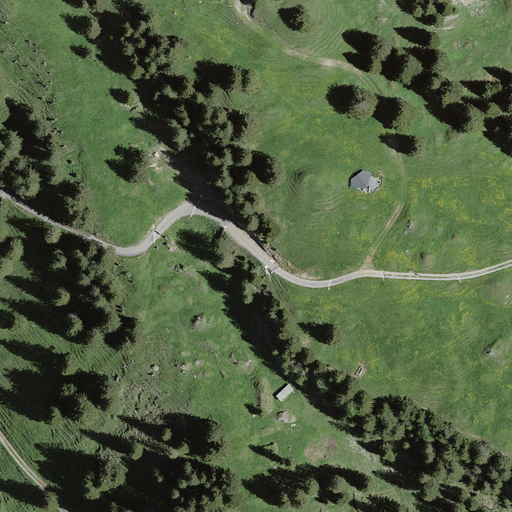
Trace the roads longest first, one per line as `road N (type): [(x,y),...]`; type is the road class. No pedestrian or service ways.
road 1 (track): [(359,274),(326,284),(291,280),(220,220),(190,211),(176,213),(145,246),(120,252),(0,190)]
road 2 (track): [(234,0),(252,29),(360,72),(383,95),(403,196),(359,274)]
road 3 (track): [(359,274),(473,276),(511,264)]
